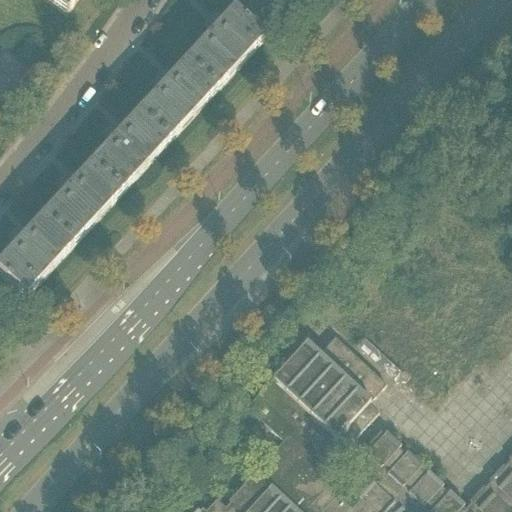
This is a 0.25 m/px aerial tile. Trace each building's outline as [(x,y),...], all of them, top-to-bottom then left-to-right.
[(41,0),(66,17),(78,0),(41,0)] [(212,36),(186,65),(217,94),(264,42),(233,13),(227,20),(212,36)] [(160,93),(138,117),(169,146),(217,94),(186,65),(175,77),(160,93)] [(124,132),(90,169),(121,197),(169,146),(138,117),(124,132)] [(511,158),(469,205),(511,244),(511,158)] [(76,183),(42,220),(73,249),(121,197),(90,169),(76,183)] [(73,249),(42,220),(29,235),(0,266),(0,277),(26,301),(73,249)] [(239,414),(147,511),(386,511),(432,463),(448,446),(467,425),(500,456),(511,443),(511,365),(472,328),(477,322),(395,246),(344,301),(350,307),(257,408),(246,419),(239,414)] [(448,446),(432,463),(436,466),(466,494),(481,477),(448,446)] [(436,466),(421,482),(451,510),(466,494),(436,466)] [(421,482),(407,498),(421,511),(448,511),(451,510),(421,482)] [(421,511),(407,498),(393,511),(421,511)]
